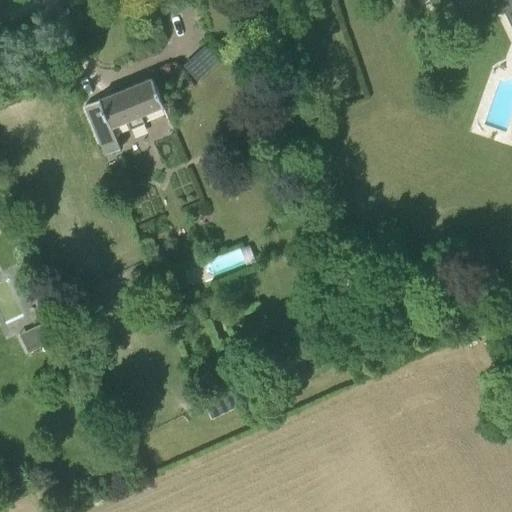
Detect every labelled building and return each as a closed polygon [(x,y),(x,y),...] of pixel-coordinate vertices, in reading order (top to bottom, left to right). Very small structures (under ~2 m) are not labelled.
[(511,0),(429,0),(435,12),(446,7),(447,8),(452,6),(451,4),(457,2),(455,0),(500,0),(511,24),(511,0)] [(105,155),(115,150),(121,148),(112,126),(126,120),(130,129),(145,123),(142,114),(164,105),(152,77),(84,105),(105,155)] [(182,273),(166,279),(171,293),(187,287),(182,273)] [(34,327),(43,346),(62,337),(52,318),(34,327)] [(256,345),(251,331),(236,337),(242,351),(256,345)]
